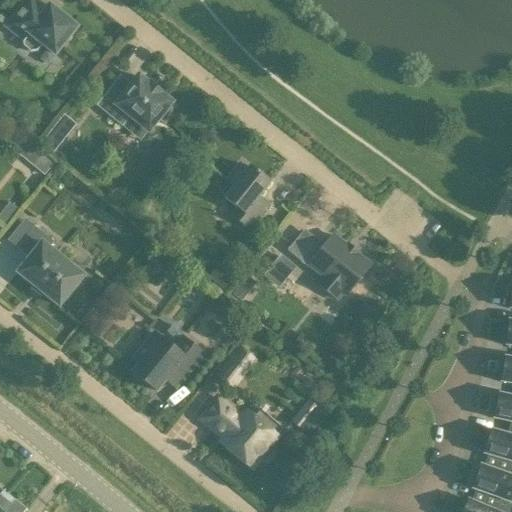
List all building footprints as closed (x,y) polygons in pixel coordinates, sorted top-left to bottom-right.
[(25,0),(4,26),(21,40),(22,48),(29,53),(36,52),(41,45),(53,55),(76,27),(48,5),(44,10),(32,0),(25,0)] [(139,142),(147,131),(157,119),(164,125),(171,109),(167,106),(170,103),(137,77),(130,85),(119,76),(95,106),(139,142)] [(75,125),(63,116),(40,146),(51,155),(75,125)] [(55,164),(45,155),(26,140),(15,154),(34,169),(44,177),(55,164)] [(238,164),(225,181),(232,187),(223,198),(235,208),(229,216),(247,229),(262,210),(253,202),(268,183),(249,167),(246,171),(238,164)] [(9,203),(1,213),(9,220),(17,210),(9,203)] [(57,306),(81,276),(47,249),(52,242),(32,226),(15,248),(27,258),(16,273),(57,306)] [(345,246),(331,236),(320,250),(311,242),(297,260),(307,268),(308,266),(320,276),(314,283),(336,301),(342,293),(345,296),(369,266),(356,255),(357,254),(346,245),(345,246)] [(233,279),(218,266),(209,277),(223,289),(233,279)] [(231,294),(241,302),(256,283),(246,275),(231,294)] [(221,298),(212,309),(224,318),(233,307),(221,298)] [(511,319),(506,319),(503,347),(511,348),(511,319)] [(174,388),(201,354),(181,338),(172,349),(153,333),(131,360),(137,365),(131,373),(155,391),(164,380),(174,388)] [(238,346),(213,376),(232,392),(257,362),(238,346)] [(492,394),(511,398),(511,360),(498,358),(494,386),(492,394)] [(483,428),(511,436),(511,398),(492,394),(483,428)] [(249,468),(275,436),(281,429),(259,411),(253,419),(245,413),(240,419),(216,400),(200,420),(224,439),(220,444),(249,468)] [(311,405),(295,426),(308,436),(324,415),(311,405)] [(473,466),(511,478),(511,436),(483,428),(476,457),(473,466)] [(493,511),(511,511),(511,478),(473,466),(464,493),(496,504),(493,511)] [(7,497),(0,505),(0,511),(22,511),(24,510),(7,497)] [(492,511),(467,502),(463,511),(492,511)]
